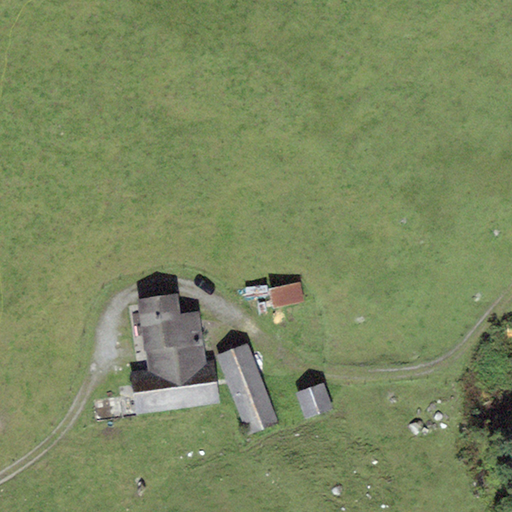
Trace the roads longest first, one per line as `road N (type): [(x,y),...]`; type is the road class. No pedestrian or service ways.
road 1 (track): [(342,374),(291,362),(196,290),(167,284),(139,291),(105,327),(68,420),(0,476)]
road 2 (track): [(511,292),(458,355),(424,373),(342,374)]
